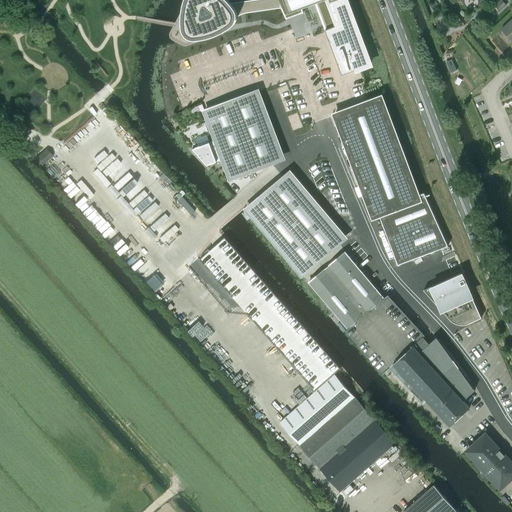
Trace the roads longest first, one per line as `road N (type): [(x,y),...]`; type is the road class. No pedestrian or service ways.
road 1 (unclassified): [(511,432),(443,333),(387,274),(303,75)]
road 2 (primary): [(511,317),(385,0)]
road 3 (track): [(150,511),(179,484),(0,281)]
